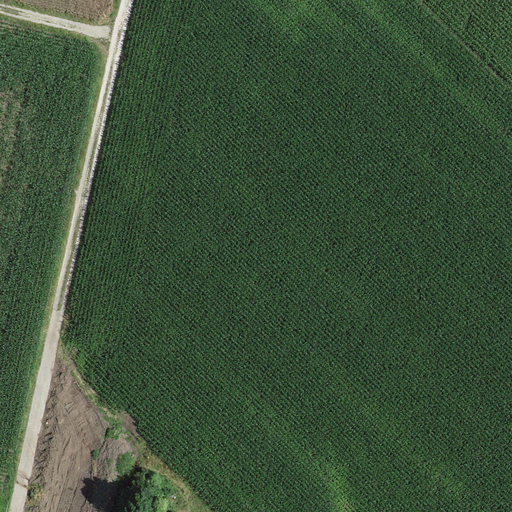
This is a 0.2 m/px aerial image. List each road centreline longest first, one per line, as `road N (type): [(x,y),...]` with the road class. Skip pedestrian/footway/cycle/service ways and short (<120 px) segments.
road 1 (track): [(130,0),(19,511)]
road 2 (track): [(0,7),(119,38)]
